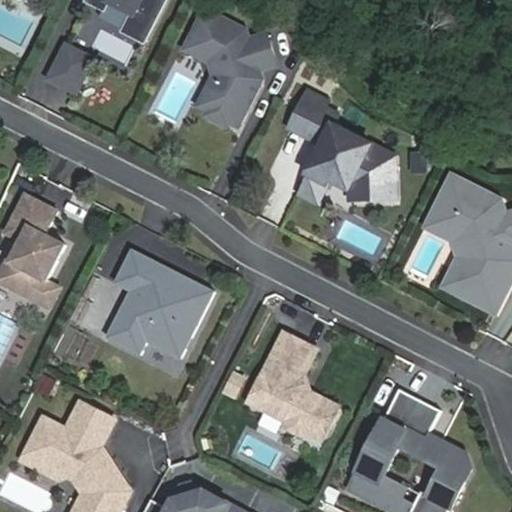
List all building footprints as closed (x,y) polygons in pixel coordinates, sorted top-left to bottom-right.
[(91,0),(90,2),(107,10),(110,2),(136,15),(127,32),(147,42),(168,0),(91,0)] [(278,65),(269,37),(251,43),(244,39),(248,33),(207,12),(190,45),(216,59),(222,77),(205,110),(210,112),(214,120),(223,125),(230,123),(239,128),(254,100),(250,98),(256,87),(259,89),(264,81),(260,71),(278,65)] [(200,107),(205,110),(222,77),(216,59),(190,45),(187,51),(212,64),(216,76),(200,107)] [(77,69),(88,75),(96,60),(69,46),(64,57),(74,62),(77,69)] [(52,80),(79,94),(88,75),(77,69),(74,62),(64,57),(52,80)] [(254,100),(259,89),(256,87),(250,98),(254,100)] [(397,202),(396,160),(335,128),(340,119),(326,111),(329,105),(310,94),(298,117),(312,124),(305,138),(324,148),(321,153),(324,162),(315,165),(309,177),(328,187),(331,182),(351,192),(351,202),(397,202)] [(298,117),(291,130),(305,138),(312,124),(298,117)] [(299,196),(318,206),(328,187),(309,177),(299,196)] [(506,245),(511,243),(511,223),(508,210),(497,213),(494,203),(453,181),(436,214),(450,221),(445,231),(461,239),(466,256),(449,290),(488,310),(500,286),(496,276),(501,266),(511,263),(506,245)] [(59,212),(28,195),(8,233),(20,239),(24,241),(19,251),(15,248),(0,277),(0,280),(39,301),(50,280),(68,245),(48,234),(59,212)] [(450,221),(436,214),(428,230),(455,243),(457,259),(443,287),(449,290),(466,256),(461,239),(445,231),(450,221)] [(24,241),(20,239),(15,248),(19,251),(24,241)] [(131,292),(149,259),(133,251),(116,284),(131,292)] [(173,271),(149,259),(131,292),(135,294),(131,303),(127,301),(107,339),(141,356),(148,343),(181,360),(215,293),(199,285),(188,286),(178,281),(173,271)] [(500,286),(511,263),(501,266),(496,276),(500,286)] [(199,285),(173,271),(178,281),(188,286),(199,285)] [(50,280),(39,301),(51,308),(62,286),(50,280)] [(135,294),(131,292),(127,301),(131,303),(135,294)] [(301,381),(317,351),(282,333),(246,403),(283,422),(285,430),(298,436),(305,434),(320,442),(338,408),(303,390),(298,392),(296,382),(301,381)] [(36,390),(50,396),(57,381),(43,375),(36,390)] [(355,474),(378,486),(396,450),(439,472),(427,496),(420,493),(410,511),(448,511),(469,470),(464,455),(427,436),(439,412),(397,391),(355,474)] [(27,453),(75,479),(85,493),(74,511),(119,511),(130,491),(103,449),(101,448),(115,420),(82,403),(68,431),(45,418),(27,453)] [(27,453),(23,460),(85,493),(75,479),(27,453)] [(173,500),(178,502),(184,492),(191,490),(202,495),(204,491),(192,484),(180,487),(174,499),(173,500)] [(178,502),(173,500),(166,511),(236,511),(228,507),(229,505),(204,491),(202,495),(191,490),(184,492),(178,502)]
